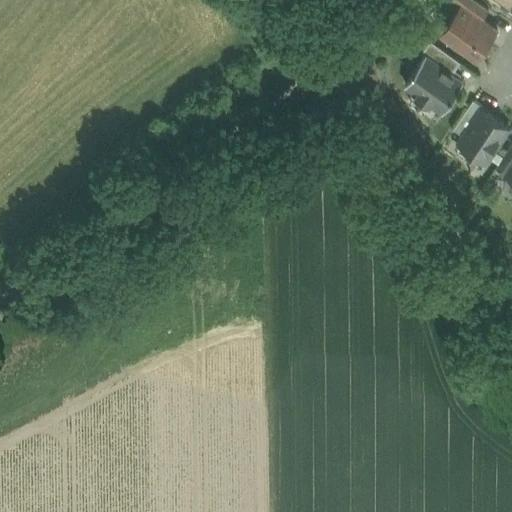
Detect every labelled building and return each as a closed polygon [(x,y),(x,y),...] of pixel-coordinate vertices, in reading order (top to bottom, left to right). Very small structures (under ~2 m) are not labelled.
[(460,7),(482,21),(488,12),(469,0),(452,0),(451,3),(459,8),(460,7)] [(511,3),(511,5),(503,0),(492,0),(511,12),(511,3)] [(445,40),(475,60),(488,40),(491,41),(497,31),(482,21),(460,7),(459,8),(448,25),(452,28),(445,40)] [(429,44),(421,56),(424,58),(452,77),(460,65),(429,44)] [(430,107),(442,115),(463,84),(452,77),(424,58),(403,89),(415,97),(413,100),(428,110),(430,107)] [(473,103),(452,133),(462,139),(481,110),(473,103)] [(472,155),(485,163),(508,127),(481,110),(462,139),(456,148),(457,153),(465,158),(471,157),(472,155)] [(511,144),(496,170),(505,176),(511,165),(511,144)]
